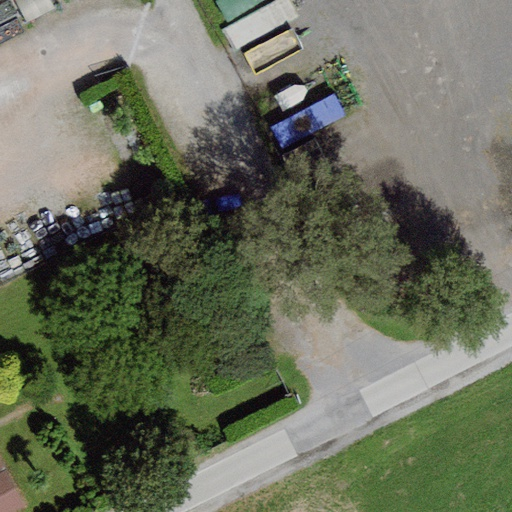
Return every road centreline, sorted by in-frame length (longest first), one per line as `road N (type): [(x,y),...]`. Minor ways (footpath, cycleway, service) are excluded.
road 1 (unclassified): [(168,0),(363,404)]
road 2 (unclassified): [(363,404),(153,511)]
road 3 (unclassified): [(511,329),(363,404)]
